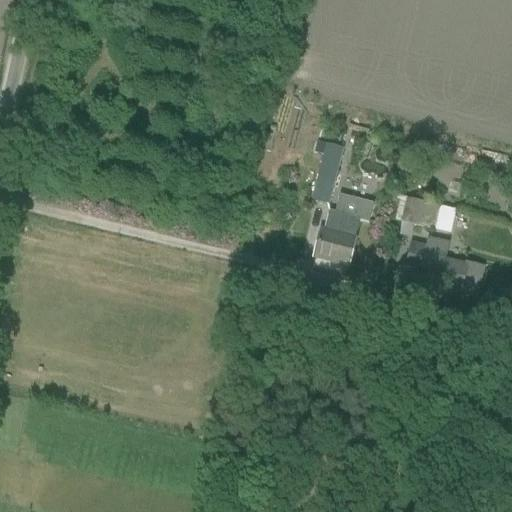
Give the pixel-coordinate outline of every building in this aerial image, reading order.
[(347,125),(344,136),(353,139),(356,127),(347,125)] [(311,202),(328,206),(343,150),(319,144),(316,155),(323,157),(311,202)] [(314,259),(348,268),(359,222),(369,224),(374,205),(339,196),(335,214),(329,213),(324,231),(321,230),(314,259)] [(397,223),(450,235),(456,210),(403,198),(397,223)] [(421,285),(475,298),(482,271),(443,261),(447,246),(429,242),(427,250),(412,246),(406,269),(424,273),(421,285)] [(511,466),(491,478),(502,498),(511,492),(511,466)]
